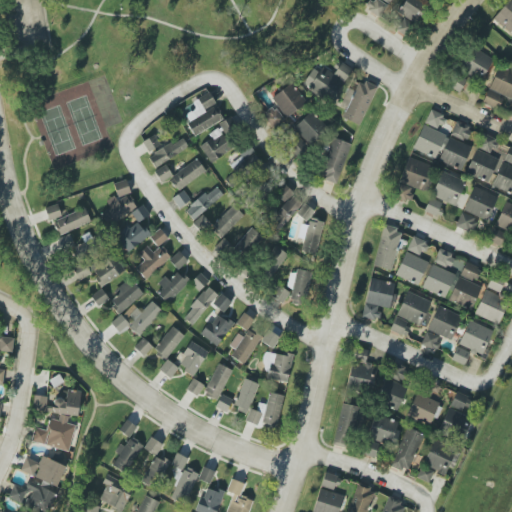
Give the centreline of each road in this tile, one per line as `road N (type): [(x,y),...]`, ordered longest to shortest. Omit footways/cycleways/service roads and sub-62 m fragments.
road 1 (residential): [(280,511),(362,197),(410,81),(464,0)]
road 2 (residential): [(0,165),(33,263),(107,365),(135,392),(222,444),(296,466)]
road 3 (residential): [(166,100),(126,137),(126,158),(140,181),(239,293),(325,340)]
road 4 (residential): [(166,100),(198,80),(216,80),(283,164),(333,206),(357,215)]
road 5 (residential): [(330,319),(470,382),(492,376),(511,335)]
road 6 (residential): [(410,81),(382,76),(341,48),(338,30),(359,22),(400,51),(410,81)]
road 7 (residential): [(0,470),(22,403),(30,341),(29,321),(12,307)]
road 8 (residential): [(362,197),(511,266)]
road 9 (residential): [(426,511),(418,493),(299,450)]
